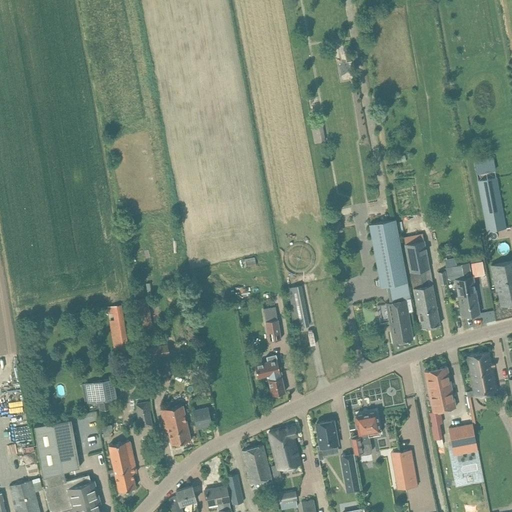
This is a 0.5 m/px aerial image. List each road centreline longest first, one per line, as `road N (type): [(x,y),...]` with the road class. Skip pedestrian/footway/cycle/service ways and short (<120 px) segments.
road 1 (unclassified): [(141,511),(216,443),(382,367),(511,325)]
road 2 (unknown): [(403,360),(437,511)]
